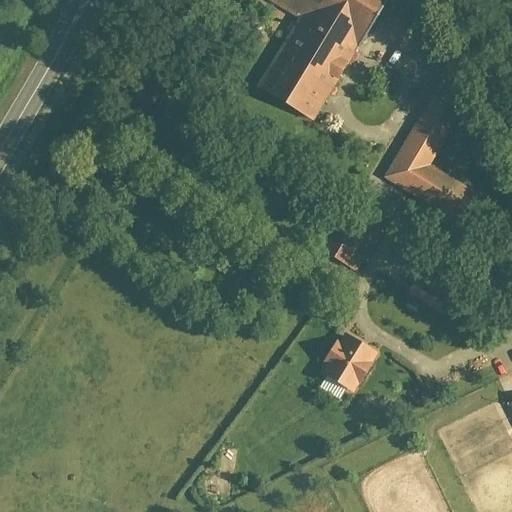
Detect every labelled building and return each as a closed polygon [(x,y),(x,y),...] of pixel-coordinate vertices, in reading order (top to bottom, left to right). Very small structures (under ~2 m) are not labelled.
[(383,0),(286,0),(308,13),(263,86),(312,116),(383,0)] [(421,36),(398,73),(428,91),(451,54),(421,36)] [(470,103),(442,86),(389,174),(417,191),(434,162),(470,103)] [(489,195),(434,162),(417,191),(471,223),(489,195)] [(263,180),(251,196),(272,211),(283,194),(263,180)] [(388,228),(350,207),(325,254),(362,274),(388,228)] [(427,264),(412,290),(450,311),(464,285),(427,264)] [(380,353),(348,334),(325,373),(356,392),(380,353)]
